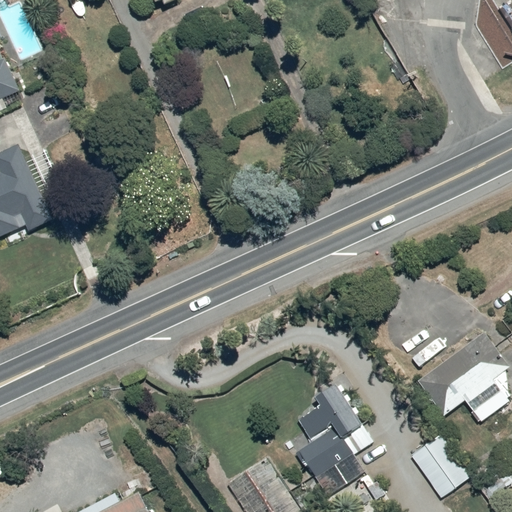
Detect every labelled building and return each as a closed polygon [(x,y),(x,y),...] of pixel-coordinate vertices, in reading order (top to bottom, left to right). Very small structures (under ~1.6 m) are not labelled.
[(511,0),(483,0),(511,41),(511,42),(511,0)] [(15,94),(0,65),(0,108),(2,111),(10,107),(6,99),(15,94)] [(55,222),(22,146),(0,155),(0,241),(28,228),(30,233),(55,222)] [(510,367),(484,333),(419,381),(444,419),(467,403),(481,424),(511,403),(510,367)] [(375,443),(338,386),(316,399),(322,409),(300,421),(313,443),(300,452),(330,499),(367,473),(355,456),(375,443)] [(467,480),(440,438),(413,456),(440,498),(467,480)] [(303,511),(268,456),(229,481),(248,511),(303,511)] [(149,511),(141,495),(104,511),(149,511)]
